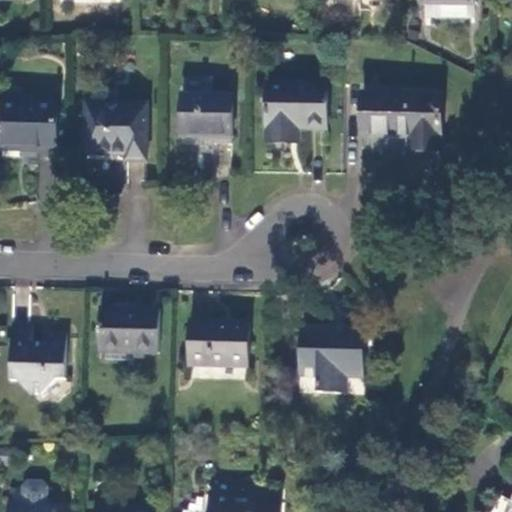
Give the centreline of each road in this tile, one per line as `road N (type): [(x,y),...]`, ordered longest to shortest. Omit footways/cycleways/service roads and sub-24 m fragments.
road 1 (residential): [(0,262),(200,270),(274,248)]
road 2 (residential): [(274,248),(298,270),(332,256),(332,222),(304,207)]
